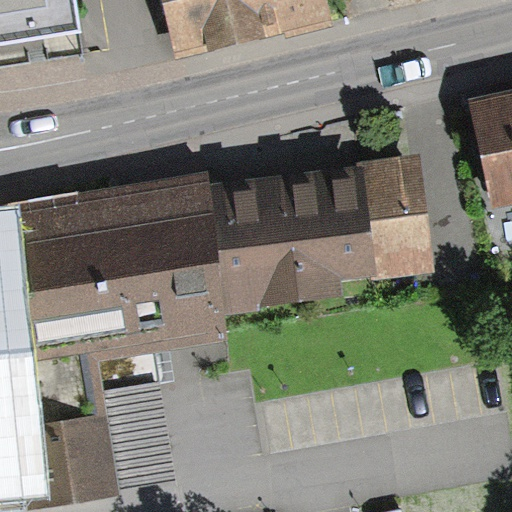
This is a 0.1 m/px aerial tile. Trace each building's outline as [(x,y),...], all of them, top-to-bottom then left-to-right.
[(0,0),(0,50),(80,38),(73,0),(0,0)] [(164,0),(179,68),(325,36),(317,0),(164,0)] [(385,0),(388,10),(433,0),(385,0)] [(511,106),(472,114),(493,219),(511,214),(511,106)] [(259,185),(260,193),(206,200),(223,328),(345,311),(342,293),(428,282),(413,168),(354,176),(355,182),(292,190),(291,181),(259,185)] [(0,217),(0,313),(13,409),(22,478),(26,506),(104,495),(90,394),(155,386),(152,363),(226,353),(223,328),(206,200),(204,190),(0,217)] [(0,480),(22,478),(13,409),(0,313),(0,480)] [(179,393),(108,394),(110,493),(180,492),(179,393)]
